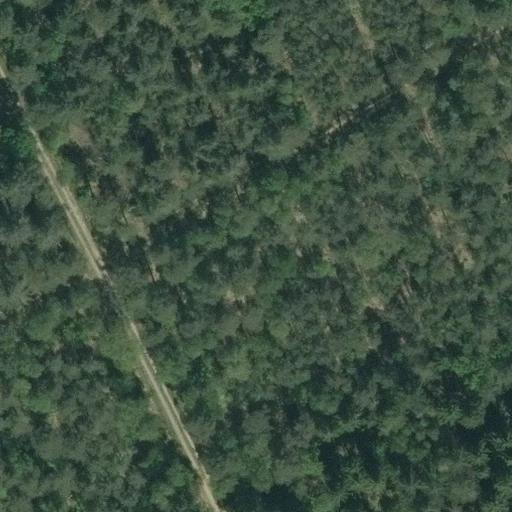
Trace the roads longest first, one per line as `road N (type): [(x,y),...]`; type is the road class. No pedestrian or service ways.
road 1 (track): [(0,313),(511,17)]
road 2 (track): [(218,511),(0,68)]
